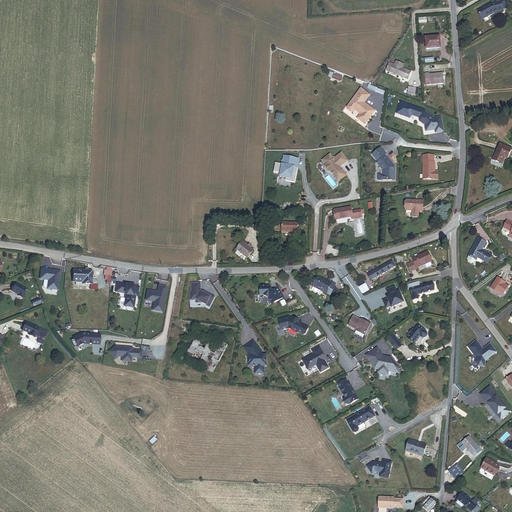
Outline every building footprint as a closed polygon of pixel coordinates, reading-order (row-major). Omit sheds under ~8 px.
[(484,19),(499,11),(510,9),(507,0),(505,0),(495,4),(481,11),(484,19)] [(425,49),(440,48),(439,37),(425,38),(425,49)] [(408,80),(411,72),(403,68),(404,65),(396,62),(395,65),(390,63),(387,71),(408,80)] [(444,77),(444,74),(429,75),(429,73),(425,73),(426,86),(445,85),(445,81),(446,80),(446,77),(444,77)] [(375,111),(364,103),(370,95),(361,89),(347,107),(348,110),(351,113),(354,112),(355,110),(360,113),(360,115),(357,119),(365,124),(375,111)] [(444,132),(441,117),(435,118),(424,111),(401,102),(397,112),(410,118),(413,115),(420,118),(420,122),(425,125),(426,131),(435,130),(436,133),(444,132)] [(508,159),(511,149),(501,144),(493,161),(502,165),(505,158),(508,159)] [(379,180),(392,180),(393,176),(395,176),(395,167),(385,156),(387,155),(381,148),(372,155),(378,162),(377,163),(383,170),(383,175),(379,175),(379,180)] [(340,167),(348,161),(342,153),(336,158),(335,156),(333,158),(331,154),(322,161),(326,166),(325,166),(325,169),(328,172),(330,173),(331,172),(338,182),(347,175),(340,167)] [(299,160),(283,156),(282,161),(281,161),(281,164),(275,163),(273,173),(280,174),(279,179),(285,180),(285,182),(295,184),(298,169),(297,169),(299,160)] [(435,172),(435,163),(434,163),(434,156),(424,156),(423,179),(438,180),(438,172),(435,172)] [(423,211),(423,201),(407,200),(406,210),(412,211),(412,215),(419,216),(419,211),(423,211)] [(362,218),(361,210),(352,211),(351,208),(334,211),(335,221),(352,218),(352,219),(362,218)] [(511,238),(511,222),(507,220),(502,231),(503,234),(506,236),(510,234),(508,237),(511,238)] [(293,236),(300,236),(301,223),(284,222),(284,232),(293,233),(293,236)] [(493,255),(483,251),(488,242),(478,238),(469,256),(470,256),(468,260),(474,263),(476,259),(478,260),(479,258),(489,263),(493,255)] [(252,246),(249,244),(248,246),(244,242),(238,250),(249,259),(255,251),(251,248),(252,246)] [(431,266),(428,257),(420,260),(420,258),(412,261),(414,267),(408,269),(411,276),(417,274),(416,272),(431,266)] [(372,279),(393,268),(390,262),(369,273),(372,279)] [(41,271),(40,281),(44,282),(43,288),(44,290),(47,290),(58,292),(60,273),(41,271)] [(97,279),(92,279),(93,272),(88,272),(85,272),(73,271),(72,283),(82,284),(82,285),(92,286),(92,285),(96,285),(97,279)] [(338,289),(334,288),(336,284),(332,282),(331,284),(317,277),(311,290),(319,294),(320,291),(334,298),(338,289)] [(504,295),(510,287),(506,284),(507,283),(499,277),(492,288),(499,293),(500,292),(504,295)] [(356,286),(359,292),(367,288),(363,282),(356,286)] [(420,288),(419,284),(410,286),(406,287),(408,290),(411,290),(412,298),(434,293),(433,286),(420,288)] [(18,297),(23,300),(27,291),(16,285),(12,292),(19,296),(18,297)] [(116,294),(123,295),(124,294),(126,296),(124,308),(134,309),(136,298),(137,298),(139,288),(117,285),(116,294)] [(207,294),(205,293),(202,293),(202,285),(193,285),(193,293),(192,293),(192,301),(198,301),(198,304),(203,303),(211,308),(216,298),(208,293),(207,294)] [(284,297),(278,288),(273,291),(270,289),(270,286),(262,286),(262,290),(260,291),(261,295),(264,295),(268,298),(271,303),(275,301),(275,302),(284,297)] [(392,308),(405,303),(400,291),(398,292),(395,286),(386,290),(388,296),(382,299),(386,308),(391,306),(392,308)] [(148,292),(147,302),(155,303),(153,312),(163,313),(167,288),(159,287),(158,294),(158,295),(156,295),(156,293),(148,292)] [(364,338),(371,324),(362,320),(362,322),(353,318),(349,325),(358,329),(357,332),(359,332),(357,335),(364,338)] [(294,321),(291,319),(282,322),(283,326),(281,326),(283,332),(289,331),(298,335),(299,334),(305,337),(307,336),(310,330),(302,327),(303,326),(300,324),(297,323),(298,321),(295,320),(294,321)] [(27,324),(23,332),(31,335),(30,337),(36,339),(37,336),(41,338),(44,332),(39,330),(40,329),(27,324)] [(427,336),(428,333),(426,331),(425,330),(426,330),(420,326),(416,331),(413,329),(407,337),(415,343),(420,337),(421,338),(424,338),(426,338),(427,336)] [(83,335),(74,339),(75,340),(78,347),(78,348),(86,345),(89,345),(89,346),(99,346),(99,336),(83,335)] [(402,346),(395,335),(388,340),(395,350),(402,346)] [(250,356),(250,367),(256,367),(257,375),(266,375),(265,367),(268,367),(268,358),(265,358),(265,357),(255,342),(246,349),(248,351),(247,352),(250,356)] [(477,359),(476,363),(479,367),(485,368),(486,362),(497,354),(491,346),(484,351),(477,343),(469,349),(477,359)] [(116,348),(110,354),(116,361),(119,358),(123,359),(123,363),(132,364),(132,359),(142,360),(143,353),(133,352),(133,350),(116,348)] [(304,362),(309,371),(326,361),(324,357),(322,355),(323,354),(320,348),(313,353),(315,356),(304,362)] [(399,372),(391,360),(383,358),(382,358),(377,351),(366,358),(375,371),(379,371),(378,375),(388,377),(389,373),(399,375),(399,372)] [(346,382),(338,387),(341,391),(340,391),(343,397),(344,397),(346,400),(346,401),(345,404),(347,407),(350,407),(360,401),(354,393),(353,393),(352,391),(353,391),(350,385),(349,386),(346,382)] [(511,413),(491,388),(482,395),(488,402),(490,401),(492,403),(490,405),(499,416),(500,415),(503,420),(511,413)] [(376,418),(371,409),(364,413),(367,418),(366,418),(368,422),(369,423),(376,418)] [(366,424),(368,422),(366,418),(367,418),(364,413),(348,423),(353,432),(355,434),(357,435),(359,434),(360,431),(358,429),(366,424)] [(480,449),(470,437),(462,443),(464,446),(463,447),(465,450),(466,449),(471,455),(480,449)] [(406,451),(423,456),(426,445),(409,440),(406,451)] [(370,460),(366,453),(360,456),(364,463),(370,460)] [(482,469),(494,475),(499,466),(487,459),(482,469)] [(379,479),(388,481),(391,468),(374,464),(367,468),(371,475),(375,473),(381,475),(379,479)] [(464,471),(457,464),(449,473),(455,480),(464,471)] [(476,505),(479,502),(475,498),(472,502),(463,494),(458,500),(472,511),(473,510),(474,511),(477,511),(480,509),(479,508),(477,505),(476,505)] [(421,506),(427,511),(436,504),(429,497),(421,506)] [(402,510),(403,502),(393,501),(393,500),(379,500),(378,510),(393,511),(393,509),(402,510)]
